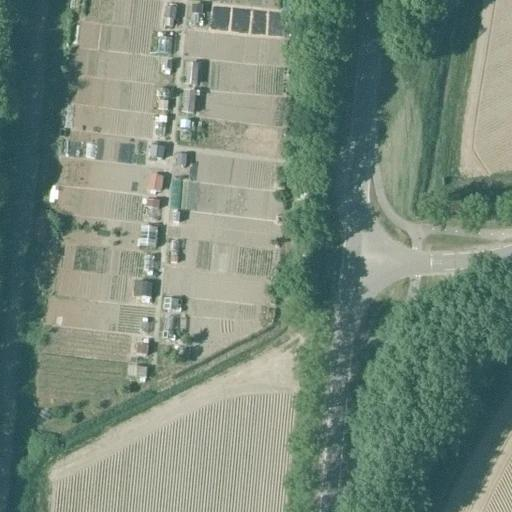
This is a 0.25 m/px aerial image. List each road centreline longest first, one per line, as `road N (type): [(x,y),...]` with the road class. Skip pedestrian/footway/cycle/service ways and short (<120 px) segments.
road 1 (tertiary): [(354,257),(373,0)]
road 2 (tertiary): [(327,511),(354,257)]
road 3 (unclassified): [(354,257),(450,263),(511,253)]
